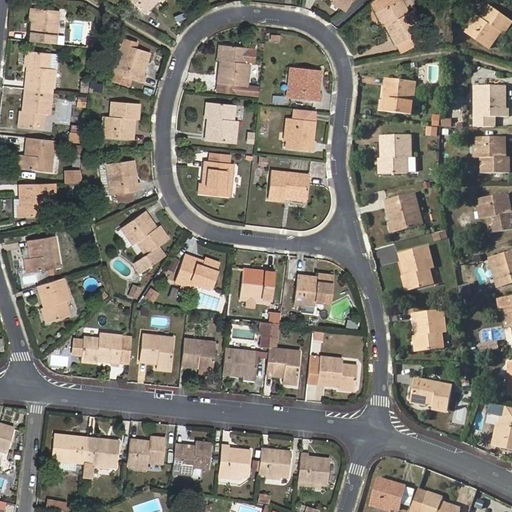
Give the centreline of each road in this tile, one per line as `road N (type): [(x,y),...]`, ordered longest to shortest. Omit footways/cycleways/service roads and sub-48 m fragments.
road 1 (residential): [(352,235),(338,172),(347,73),(335,45),(311,24),(226,13),(200,26),(181,55),(166,120),(171,188),(201,231),(314,245)]
road 2 (tertiary): [(372,431),(328,419),(38,389)]
road 3 (residential): [(372,431),(382,402),(377,290),(352,235)]
road 4 (tertiary): [(511,485),(372,431)]
road 5 (residential): [(38,389),(31,511)]
